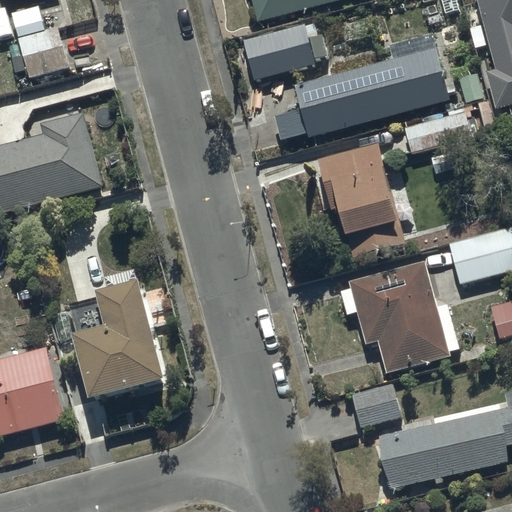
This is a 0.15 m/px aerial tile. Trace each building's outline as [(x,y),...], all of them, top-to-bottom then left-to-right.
[(252,0),(259,21),(340,0),(252,0)] [(511,0),(476,0),(495,70),(485,73),(496,111),(511,106),(511,0)] [(18,38),(47,31),(41,6),(12,14),(18,38)] [(315,22),(242,39),(253,81),(315,64),(315,62),(329,58),(323,35),(318,37),(315,22)] [(47,31),(18,38),(29,79),(71,68),(61,27),(47,31)] [(452,101),(434,32),(388,44),(392,60),(295,85),(301,109),(276,116),(282,141),(308,134),(309,138),(452,101)] [(0,214),(102,189),(83,113),(77,114),(73,102),(44,109),(47,123),(43,124),(46,133),(0,145),(0,214)] [(379,142),(317,159),(331,209),(338,207),(346,236),(350,235),(358,261),(408,247),(379,142)] [(511,228),(450,242),(459,284),(511,272),(511,228)] [(437,309),(425,261),(338,282),(346,316),(357,313),(364,343),(378,340),(385,371),(451,355),(450,352),(461,350),(450,306),(437,309)] [(169,380),(141,278),(95,291),(105,324),(75,333),(94,401),(169,380)] [(511,301),(491,306),(499,339),(511,335),(511,301)] [(0,358),(0,435),(65,418),(46,346),(0,358)] [(394,384),(353,394),(362,429),(403,419),(394,384)] [(511,444),(511,392),(505,394),(507,404),(380,436),(394,490),(511,460),(508,446),(511,444)]
